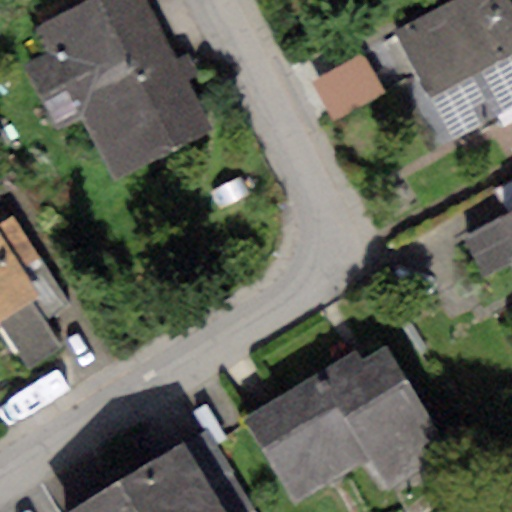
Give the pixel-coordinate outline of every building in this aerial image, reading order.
[(144,0),(94,0),(36,28),(50,55),(27,66),(60,136),(85,124),(115,189),(212,143),(144,0)] [(511,7),(508,0),(461,0),(399,34),(456,138),(511,106),(511,7)] [(362,55),(311,81),(333,123),(384,96),(362,55)] [(511,214),(465,237),(485,277),(507,266),(511,275),(511,214)] [(0,236),(0,321),(32,301),(39,297),(0,236)] [(32,301),(0,321),(0,325),(27,370),(61,349),(32,301)] [(352,353),(244,415),(296,507),(368,466),(383,491),(450,453),(387,344),(357,361),(352,353)] [(221,511),(182,446),(71,511),(221,511)]
